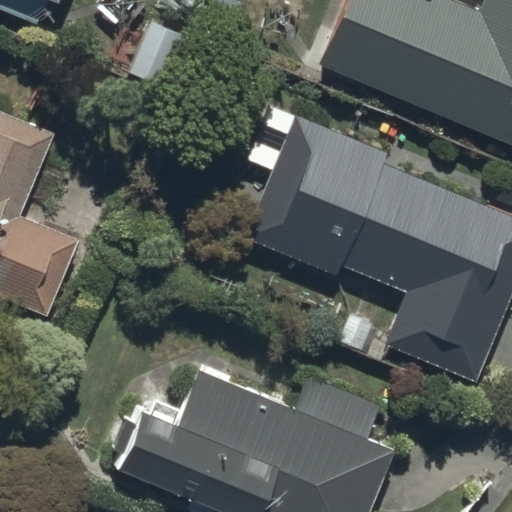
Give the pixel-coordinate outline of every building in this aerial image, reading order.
[(51,0),(0,0),(0,9),(41,26),(51,0)] [(345,0),(318,67),(511,147),(511,0),(482,0),(477,12),(448,0),(345,0)] [(148,20),(128,74),(163,88),(184,34),(148,20)] [(0,299),(46,318),(78,242),(19,218),(53,134),(0,112),(0,299)] [(385,347),(474,383),(511,290),(511,220),(383,168),(388,156),(295,118),(245,240),(338,278),(342,267),(407,294),(385,347)] [(369,511),(394,454),(198,373),(174,429),(139,414),(114,474),(206,511),(369,511)]
